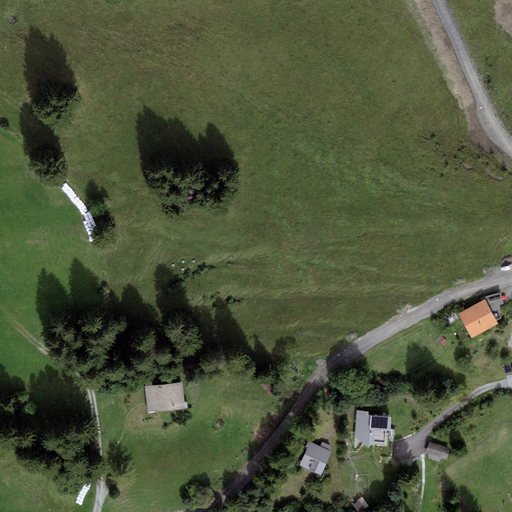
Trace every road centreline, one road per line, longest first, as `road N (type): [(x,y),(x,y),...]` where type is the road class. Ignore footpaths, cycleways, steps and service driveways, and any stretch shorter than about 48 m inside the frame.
road 1 (track): [(511,279),(458,295),(334,363),(306,393),(263,466),(204,511)]
road 2 (track): [(95,511),(101,482),(89,386),(0,307)]
road 3 (track): [(438,0),(511,148)]
